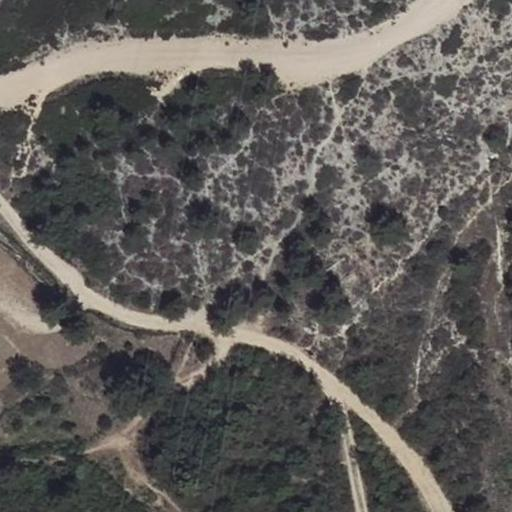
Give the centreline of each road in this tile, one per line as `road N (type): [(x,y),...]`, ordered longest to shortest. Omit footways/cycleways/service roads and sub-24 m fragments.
road 1 (track): [(0,199),(106,309),(128,320),(258,336),(320,373),(395,429),(445,511)]
road 2 (track): [(0,94),(92,60),(231,54),(328,67),(446,0)]
